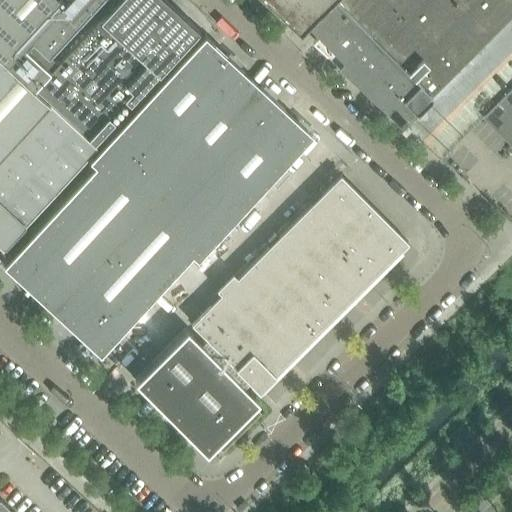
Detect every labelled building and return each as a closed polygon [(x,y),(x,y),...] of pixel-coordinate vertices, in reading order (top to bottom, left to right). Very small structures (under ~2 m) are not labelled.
[(48,55),(98,0),(0,0),(0,56),(35,88),(50,71),(25,48),(32,40),(48,55)] [(35,88),(34,88),(48,101),(93,142),(198,28),(167,0),(115,0),(50,71),(35,88)] [(271,0),(298,25),(297,26),(299,27),(302,24),(307,19),(325,0),(271,0)] [(318,31),(344,4),(340,0),(325,0),(307,19),(308,21),(318,31)] [(365,25),(390,0),(340,0),(344,4),(318,31),(319,32),(312,39),(335,61),(368,28),(365,25)] [(396,57),(452,0),(390,0),(365,25),(368,28),(335,61),(360,84),(392,52),(396,57)] [(400,121),(511,10),(511,0),(452,0),(396,57),(392,52),(360,84),(400,121)] [(482,114),(511,83),(511,10),(400,121),(439,156),(482,114)] [(13,252),(3,264),(19,278),(18,279),(19,280),(20,279),(51,308),(83,337),(82,338),(83,339),(84,338),(100,353),(119,332),(157,291),(191,253),(197,258),(247,204),(297,149),(312,133),(296,118),(296,117),(295,118),(276,100),(261,86),(261,85),(260,85),(240,67),(226,54),(227,53),(226,53),(225,53),(204,34),(139,104),(98,148),(89,159),(95,164),(13,252)] [(0,153),(48,101),(34,88),(35,88),(0,56),(0,153)] [(511,144),(511,83),(482,114),(511,144)] [(48,101),(0,153),(0,241),(4,245),(4,244),(96,146),(96,145),(93,142),(48,101)] [(317,330),(407,241),(339,173),(249,263),(317,330)] [(317,330),(249,263),(191,321),(258,389),(317,330)] [(163,408),(215,355),(186,326),(133,378),(163,408)] [(253,404),(256,400),(258,398),(215,355),(163,408),(206,451),(214,442),(221,449),(260,411),(253,404)] [(0,511),(13,511),(0,498),(0,511)]
